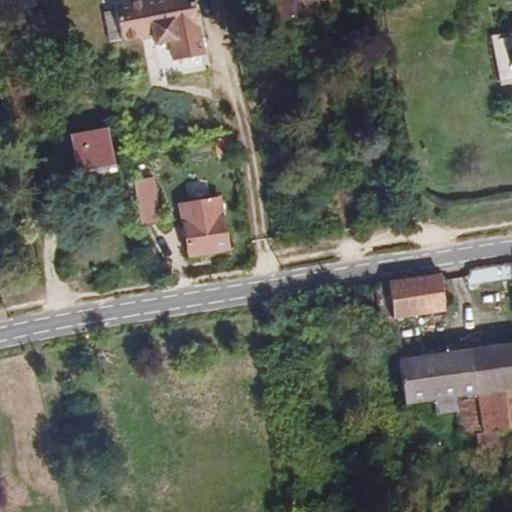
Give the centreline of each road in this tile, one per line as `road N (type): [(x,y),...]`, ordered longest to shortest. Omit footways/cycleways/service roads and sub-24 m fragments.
road 1 (tertiary): [(511,249),(0,335)]
road 2 (track): [(215,0),(270,286)]
road 3 (track): [(372,0),(418,217),(447,257)]
road 4 (track): [(312,43),(356,272)]
road 5 (track): [(68,165),(50,241),(65,340)]
